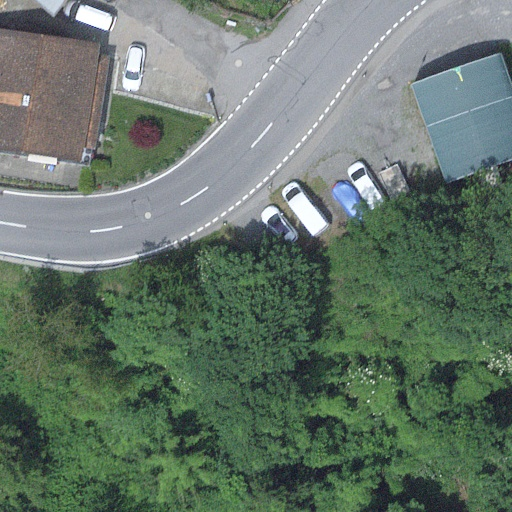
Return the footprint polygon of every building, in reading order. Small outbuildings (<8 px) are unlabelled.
[(31,0),(49,15),(61,0),(31,0)] [(0,30),(0,88),(83,102),(91,51),(92,45),(0,30)] [(108,54),(91,51),(83,102),(76,145),(93,147),(108,54)] [(511,95),(497,54),(408,84),(442,182),(511,157),(511,95)] [(76,145),(83,102),(0,88),(0,149),(74,162),(76,145)]
